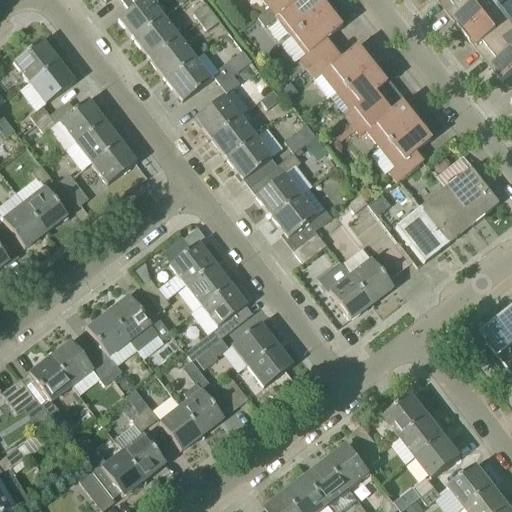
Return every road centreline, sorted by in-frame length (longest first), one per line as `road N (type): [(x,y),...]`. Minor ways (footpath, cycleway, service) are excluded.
road 1 (residential): [(346,382),(194,182)]
road 2 (residential): [(0,329),(194,182)]
road 3 (residential): [(194,182),(53,0)]
road 4 (residential): [(511,177),(372,0)]
road 5 (residential): [(186,511),(346,382)]
road 6 (residential): [(511,459),(415,328)]
road 7 (residential): [(415,328),(511,254)]
